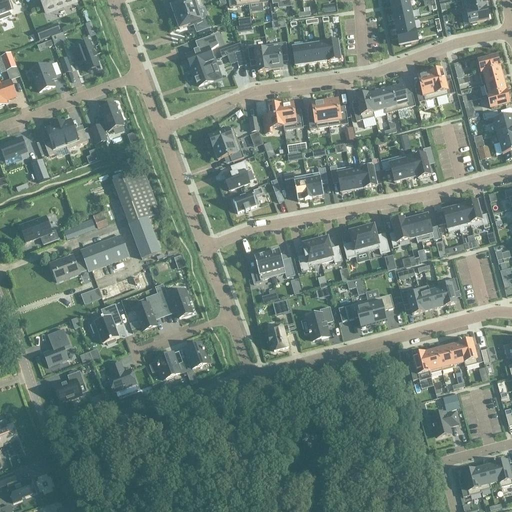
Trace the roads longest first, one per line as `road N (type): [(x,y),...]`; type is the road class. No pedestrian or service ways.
road 1 (residential): [(511,313),(255,374),(202,247)]
road 2 (residential): [(160,128),(252,90),(364,77),(511,31)]
road 3 (residential): [(202,247),(511,173)]
road 4 (unclassified): [(78,511),(0,298)]
road 5 (residential): [(140,74),(4,126)]
road 6 (residential): [(202,247),(160,128)]
